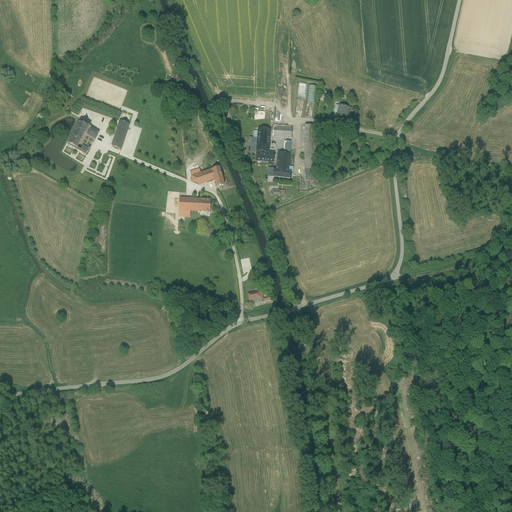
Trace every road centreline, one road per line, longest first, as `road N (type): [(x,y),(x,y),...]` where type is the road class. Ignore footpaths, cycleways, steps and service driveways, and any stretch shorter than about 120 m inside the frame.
road 1 (unclassified): [(459,0),(440,78),(396,137),(401,249),(392,275),(241,320),(164,376),(0,396)]
road 2 (track): [(511,251),(392,275)]
